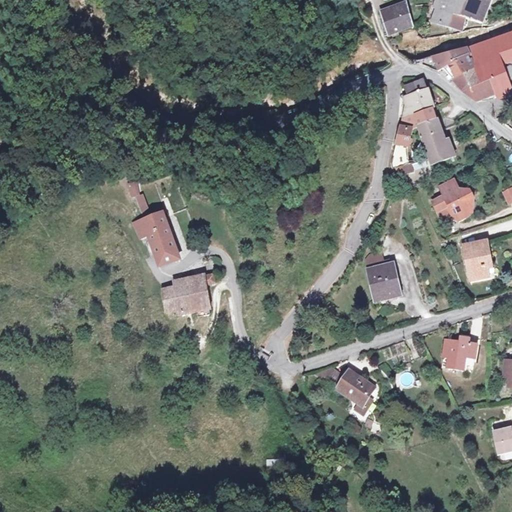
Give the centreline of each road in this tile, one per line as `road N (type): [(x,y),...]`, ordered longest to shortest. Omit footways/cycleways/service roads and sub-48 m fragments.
road 1 (residential): [(391,74),(293,116),(205,130),(142,110),(57,0)]
road 2 (residential): [(274,369),(378,210),(394,114),(391,74)]
road 3 (residential): [(274,369),(286,372),(511,298)]
road 4 (residential): [(511,140),(420,68),(391,74)]
